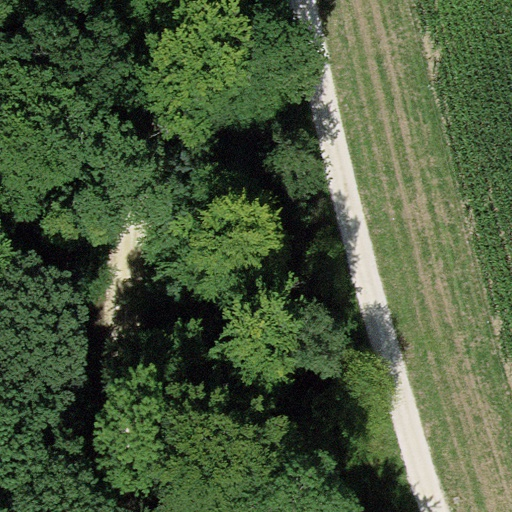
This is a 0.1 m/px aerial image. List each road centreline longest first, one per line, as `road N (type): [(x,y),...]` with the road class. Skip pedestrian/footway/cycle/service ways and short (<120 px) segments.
road 1 (track): [(425,511),(386,385),(297,0)]
road 2 (track): [(121,0),(133,132),(100,511)]
